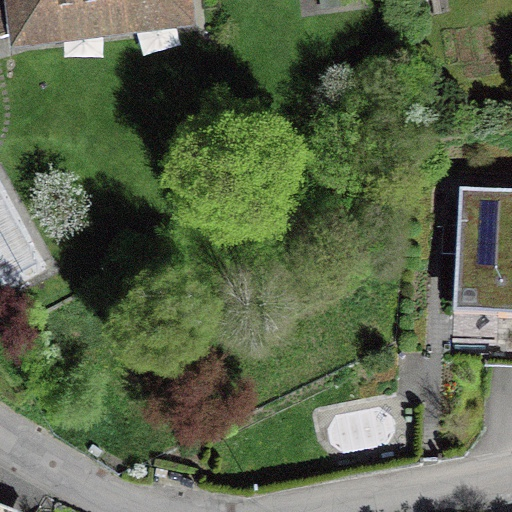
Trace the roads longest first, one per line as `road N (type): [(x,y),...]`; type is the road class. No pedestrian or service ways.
road 1 (residential): [(277,511),(511,469)]
road 2 (residential): [(158,511),(89,487),(0,428)]
